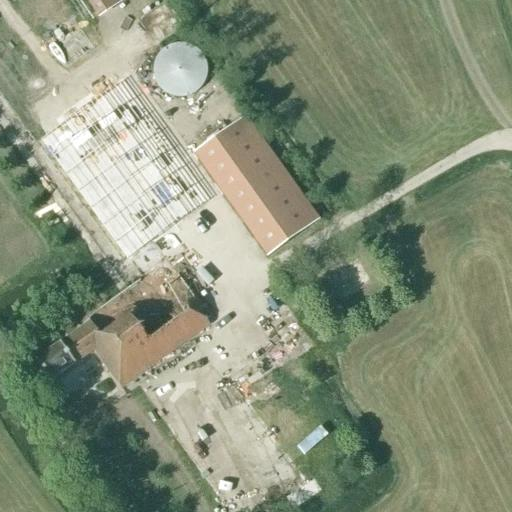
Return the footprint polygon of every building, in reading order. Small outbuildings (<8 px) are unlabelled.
[(86,0),(97,15),(117,0),(86,0)] [(154,72),(154,77),(155,81),(158,86),(161,90),(164,93),(168,95),(173,97),(178,98),(183,98),(187,97),(192,96),(196,93),(200,90),(203,86),(205,82),(206,77),(207,72),(207,67),(205,62),(203,58),(200,54),(197,51),(192,48),(188,46),(183,45),(178,45),(173,46),(169,48),(164,51),(161,54),(158,58),(156,62),(154,67),(154,72)] [(121,84),(41,141),(128,261),(129,259),(143,279),(87,320),(89,323),(36,362),(51,382),(94,351),(121,389),(210,325),(197,308),(200,306),(192,296),(204,287),(185,262),(173,270),(167,262),(167,263),(153,243),(208,203),(121,84)] [(245,118),(193,155),(268,258),(320,221),(245,118)] [(373,286),(356,258),(324,277),(341,305),(373,286)] [(250,382),(243,372),(232,380),(240,390),(250,382)] [(312,493),(289,452),(284,455),(264,420),(236,436),(279,511),(312,493)]
